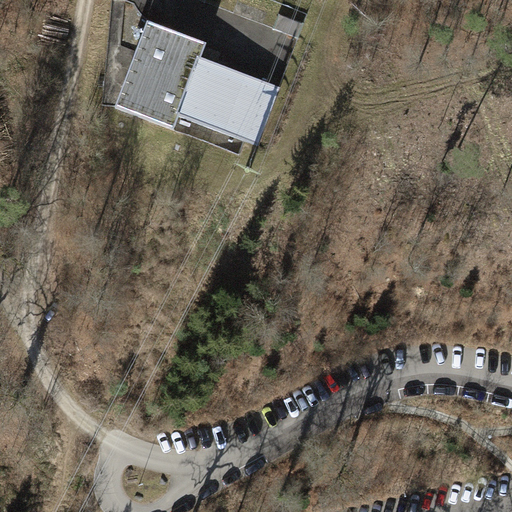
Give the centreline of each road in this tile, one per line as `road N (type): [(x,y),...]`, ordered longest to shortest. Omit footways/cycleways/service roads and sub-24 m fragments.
road 1 (track): [(129,448),(89,423),(44,368),(36,331),(86,0)]
road 2 (track): [(511,84),(321,133)]
road 3 (track): [(363,0),(321,133)]
